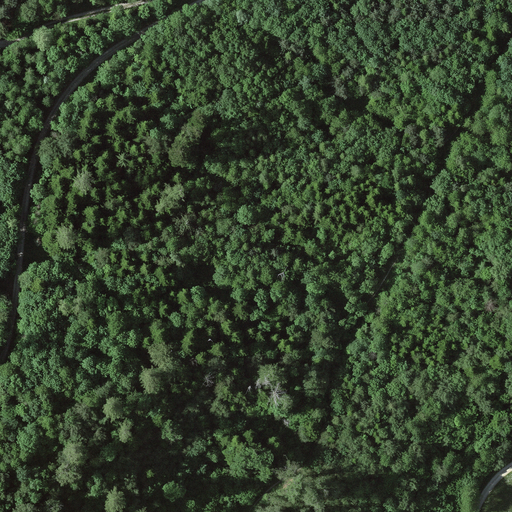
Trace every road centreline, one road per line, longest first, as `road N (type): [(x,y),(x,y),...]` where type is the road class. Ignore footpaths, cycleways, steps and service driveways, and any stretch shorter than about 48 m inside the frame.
road 1 (track): [(201,0),(98,61),(56,107),(38,151),(0,366)]
road 2 (track): [(0,40),(148,0)]
